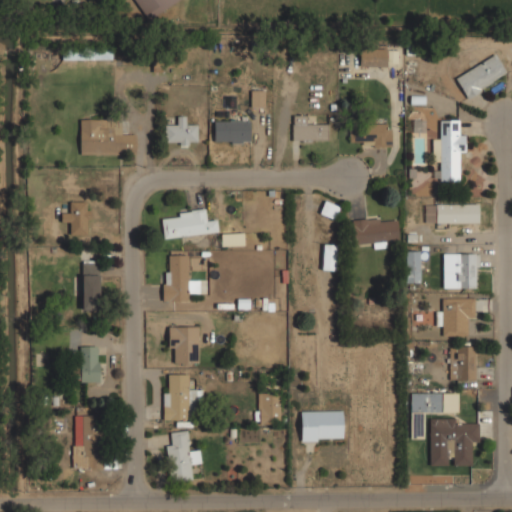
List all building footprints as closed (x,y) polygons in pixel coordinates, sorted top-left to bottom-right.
[(177,1),(176,0),(132,0),(145,21),(177,1)] [(358,66),(386,66),(386,48),(358,48),(358,66)] [(109,58),(109,50),(66,50),(66,58),(109,58)] [(466,98),(506,73),(494,53),(454,78),(466,98)] [(263,107),(263,90),(249,90),(249,107),(263,107)] [(291,140),(327,140),(327,123),(314,123),(314,114),(291,114),(291,140)] [(196,144),(196,124),(185,124),(185,115),(175,115),(175,125),(164,125),(164,144),(196,144)] [(79,154),(134,154),(134,134),(118,134),(118,118),(79,118),(79,154)] [(432,161),(435,161),(435,181),(458,181),(458,162),(463,162),(463,119),(440,119),(440,139),(432,139),(432,161)] [(249,120),(213,120),(213,142),(249,142),(249,120)] [(390,145),(390,123),(348,123),(348,145),(390,145)] [(87,200),(69,200),(69,212),(60,212),(60,222),(69,222),(69,234),(87,234),(87,200)] [(338,206),(324,200),(318,213),(333,219),(338,206)] [(479,203),(423,203),(423,223),(479,223),(479,203)] [(162,238),(217,232),(216,219),(205,220),(204,209),(159,214),(162,238)] [(352,243),(397,242),(397,218),(352,218),(352,243)] [(220,245),(243,245),(243,233),(219,233),(220,245)] [(335,244),(322,243),(321,269),(335,270),(335,244)] [(404,283),(421,283),(421,250),(404,250),(404,283)] [(477,288),(478,252),(441,252),(441,288),(477,288)] [(162,301),(188,301),(188,289),(193,289),(193,281),(187,281),(187,254),(162,254),(162,301)] [(98,308),(98,260),(80,260),(80,308),(98,308)] [(435,308),(435,327),(440,327),(440,336),(465,336),(465,318),(474,318),(474,297),(440,297),(440,308),(435,308)] [(197,325),(167,325),(167,352),(176,352),(176,363),(197,363),(197,325)] [(78,346),(78,381),(97,381),(97,346),(78,346)] [(475,380),(476,346),(458,346),(458,357),(449,357),(449,380),(475,380)] [(162,419),(190,420),(190,409),(200,409),(200,387),(189,387),(189,373),(162,373),(162,419)] [(255,392),(255,424),(280,424),(280,392),(255,392)] [(409,392),(409,413),(441,413),(441,392),(409,392)] [(342,410),(299,410),(299,441),(342,441),(342,410)] [(46,432),(64,432),(64,416),(46,416),(46,432)] [(100,456),(100,416),(81,416),(81,444),(71,444),(71,467),(88,467),(89,456),(100,456)] [(451,456),(451,465),(470,466),(471,442),(478,443),(479,420),(429,419),(428,456),(451,456)] [(191,479),(190,464),(199,463),(198,449),(188,450),(186,430),(164,432),(170,481),(191,479)]
